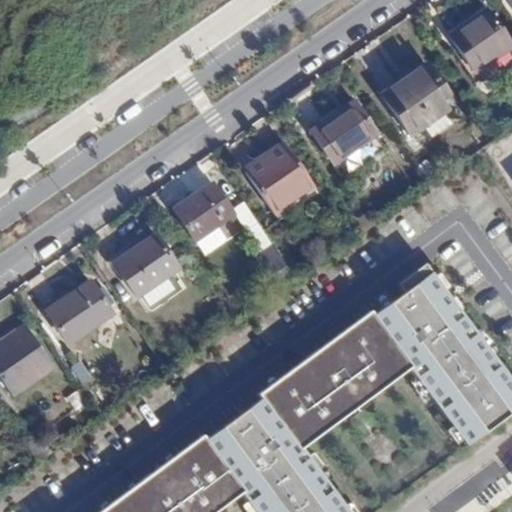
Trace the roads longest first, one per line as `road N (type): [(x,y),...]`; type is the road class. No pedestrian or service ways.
road 1 (residential): [(0,265),(379,0)]
road 2 (residential): [(316,0),(0,221)]
road 3 (residential): [(403,511),(511,430)]
